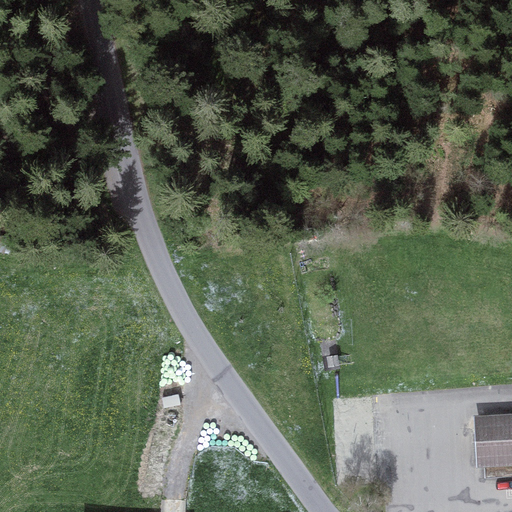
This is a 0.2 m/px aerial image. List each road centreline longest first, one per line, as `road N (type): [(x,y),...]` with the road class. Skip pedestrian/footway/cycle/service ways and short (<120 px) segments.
road 1 (unclassified): [(90,0),(156,245),(191,317),(324,511)]
road 2 (track): [(0,137),(56,59),(72,0)]
